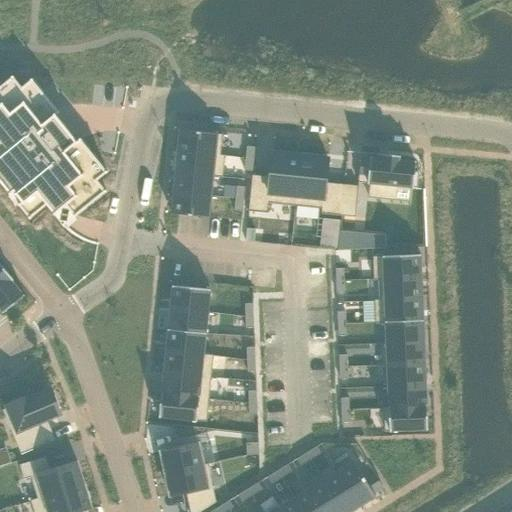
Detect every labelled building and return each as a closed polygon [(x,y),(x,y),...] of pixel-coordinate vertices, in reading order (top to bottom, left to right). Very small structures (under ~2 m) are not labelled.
[(0,161),(0,162),(0,161),(0,180),(10,193),(9,193),(10,195),(11,194),(11,193),(14,191),(20,186),(23,190),(28,197),(27,198),(20,204),(19,203),(19,204),(18,204),(19,206),(20,205),(29,217),(30,219),(31,218),(31,217),(30,217),(31,217),(47,204),(52,211),(54,213),(53,214),(54,215),(56,214),(55,214),(55,213),(56,212),(66,204),(70,209),(74,214),(73,214),(74,215),(73,215),(75,217),(76,216),(75,215),(76,214),(104,192),(105,192),(106,191),(105,190),(104,190),(96,180),(105,172),(106,173),(107,172),(106,171),(105,171),(80,140),(81,140),(80,138),(79,139),(76,141),(75,141),(55,116),(56,115),(55,114),(57,113),(59,112),(58,111),(57,111),(57,112),(56,111),(32,81),(32,80),(31,79),(30,80),(31,81),(21,88),(13,78),(14,77),(13,76),(11,77),(12,78),(0,87),(0,161)] [(103,92),(98,130),(127,134),(132,96),(103,92)] [(179,130),(177,151),(225,156),(225,155),(220,155),(222,134),(179,130)] [(246,146),(245,158),(253,159),(254,147),(246,146)] [(177,151),(175,172),(222,176),(225,156),(177,151)] [(252,175),(248,211),(267,213),(268,202),(295,205),(300,156),(272,153),(269,177),(252,175)] [(360,157),(358,182),(370,183),(368,197),(389,199),(390,186),(413,188),(413,186),(416,187),(418,172),(415,172),(416,162),(398,160),(399,156),(387,155),(379,154),(379,155),(378,158),(370,157),(370,158),(360,157)] [(300,156),(295,205),(321,208),(321,213),(340,215),(343,184),(325,183),(328,158),(300,156)] [(245,158),(244,170),(252,171),(253,159),(245,158)] [(175,172),(173,192),(211,196),(213,176),(222,177),(222,176),(175,172)] [(343,184),(340,215),(355,217),(357,186),(343,184)] [(236,186),(235,198),(243,199),(244,187),(236,186)] [(173,192),(171,213),(209,217),(211,196),(173,192)] [(235,198),(234,210),(242,211),(243,199),(235,198)] [(58,259),(79,246),(59,215),(38,228),(58,259)] [(382,256),(372,256),(373,279),(421,277),(420,254),(382,256)] [(0,309),(2,312),(1,312),(2,314),(24,296),(23,295),(22,295),(17,289),(11,282),(12,281),(13,280),(0,263),(0,309)] [(343,268),(335,268),(336,281),(344,280),(343,268)] [(421,277),(373,279),(373,280),(378,279),(379,299),(374,300),(374,301),(422,299),(421,277)] [(336,281),(336,293),(344,292),(344,280),(336,281)] [(172,286),(170,308),(208,312),(210,289),(172,286)] [(422,299),(374,301),(375,322),(423,320),(422,299)] [(252,303),(244,304),(245,315),(253,315),(252,303)] [(170,308),(167,330),(205,334),(208,312),(170,308)] [(345,311),(337,311),(337,324),(346,324),(345,311)] [(253,315),(245,315),(245,328),(253,327),(253,315)] [(423,320),(375,322),(375,323),(385,322),(385,342),(381,343),(381,344),(424,342),(423,320)] [(346,324),(337,324),(338,336),(346,336),(346,324)] [(167,330),(165,351),(213,356),(213,355),(203,354),(205,334),(167,330)] [(424,342),(381,344),(382,365),(425,364),(424,342)] [(254,347),(246,347),(247,359),(255,359),(254,347)] [(165,351),(163,373),(211,378),(213,356),(165,351)] [(347,354),(339,355),(339,367),(347,367),(347,354)] [(255,359),(247,359),(247,371),(255,371),(255,359)] [(425,364),(382,365),(382,366),(386,366),(387,387),(425,385),(425,364)] [(339,367),(340,379),(348,379),(347,367),(339,367)] [(163,373),(161,394),(209,399),(211,378),(163,373)] [(388,407),(383,407),(383,409),(426,407),(425,385),(387,387),(388,407)] [(7,408),(2,410),(21,454),(52,441),(46,426),(45,427),(43,427),(43,426),(41,422),(46,420),(59,414),(57,409),(59,408),(54,395),(53,395),(51,396),(50,393),(49,390),(31,398),(30,396),(14,403),(6,406),(7,408)] [(256,390),(248,391),(248,403),(256,402),(256,390)] [(161,394),(159,417),(206,421),(209,399),(161,394)] [(348,397),(340,398),(341,410),(349,410),(348,397)] [(256,402),(248,403),(249,415),(257,414),(256,402)] [(426,407),(383,409),(384,431),(415,430),(427,429),(426,407)] [(349,410),(341,410),(341,422),(349,422),(349,410)] [(258,442),(246,443),(247,455),(259,454),(258,442)] [(198,443),(160,451),(161,453),(165,474),(208,464),(213,463),(209,444),(199,447),(198,443)] [(316,446),(306,453),(310,459),(321,453),(316,446)] [(306,452),(296,459),(300,466),(310,459),(306,453),(306,452)] [(44,457),(19,465),(24,479),(27,478),(31,477),(35,492),(37,498),(30,500),(30,501),(43,497),(84,485),(76,462),(48,470),(44,457)] [(353,461),(337,470),(360,506),(375,497),(373,493),(382,487),(374,474),(365,480),(353,461)] [(208,464),(165,474),(170,494),(169,494),(170,496),(186,492),(189,511),(198,511),(216,501),(208,464)] [(287,464),(277,471),(281,477),(291,471),(287,464)] [(337,470),(323,479),(342,511),(350,511),(360,506),(337,470)] [(277,471),(267,477),(271,484),(281,477),(277,471)] [(342,511),(323,479),(308,488),(322,511),(342,511)] [(258,482),(248,489),(252,495),(262,489),(258,482)] [(47,511),(76,511),(89,508),(82,486),(84,485),(43,497),(47,511)] [(322,511),(308,488),(293,497),(302,511),(322,511)] [(248,489),(237,495),(242,502),(252,495),(248,489)] [(302,511),(293,497),(279,506),(282,511),(302,511)] [(229,500),(218,507),(221,511),(225,511),(233,507),(229,500)]
